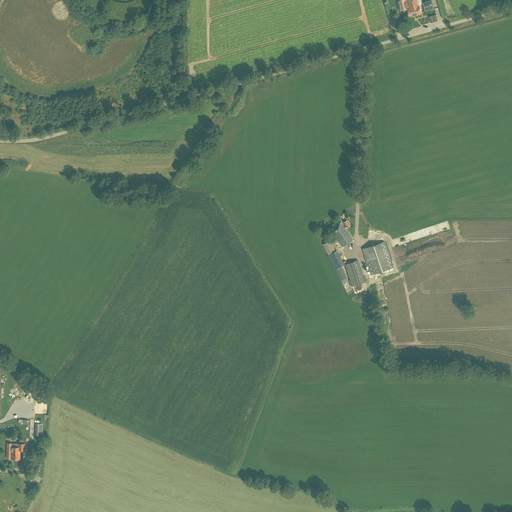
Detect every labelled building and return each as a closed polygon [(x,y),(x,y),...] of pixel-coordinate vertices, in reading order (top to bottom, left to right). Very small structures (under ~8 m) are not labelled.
[(399,0),(397,1),(399,11),(407,9),(409,16),(421,13),(419,6),(417,0),(399,0)] [(425,11),(434,9),(431,0),(430,0),(422,2),(425,11)] [(430,23),(438,21),(436,14),(428,16),(430,23)] [(346,228),(350,225),(347,220),(343,222),(346,226),(345,227),(342,222),(329,229),(332,235),(333,235),(342,247),(353,240),(346,228)] [(336,251),(330,240),(322,244),(328,255),(327,255),(334,270),(335,270),(340,279),(340,280),(346,277),(346,276),(341,267),(345,265),(337,250),(336,251)] [(371,274),(393,267),(385,241),(362,249),(371,274)] [(352,286),(364,282),(357,260),(345,264),(352,286)] [(36,399),(36,413),(46,413),(46,399),(36,399)] [(8,443),(7,459),(20,459),(20,450),(26,450),(26,443),(17,443),(17,444),(15,444),(15,443),(8,443)]
